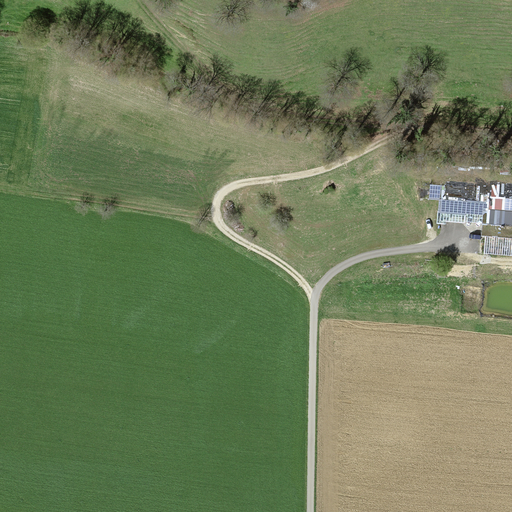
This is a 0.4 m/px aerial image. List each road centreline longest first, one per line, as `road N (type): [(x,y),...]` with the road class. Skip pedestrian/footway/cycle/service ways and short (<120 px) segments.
road 1 (track): [(312,307),(302,284),(218,219),(218,195),(327,170),(404,131),(511,137)]
road 2 (track): [(311,511),(312,307),(322,285),(374,253),(449,244),(486,260),(511,259)]
road 3 (track): [(139,0),(228,98),(312,121),(404,131)]
road 4 (track): [(218,219),(0,189)]
